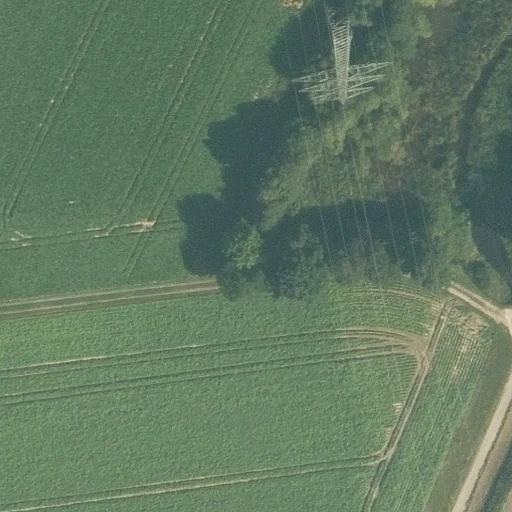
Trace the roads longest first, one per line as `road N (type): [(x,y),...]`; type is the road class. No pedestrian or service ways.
road 1 (track): [(0,313),(373,269),(433,280),(511,324)]
road 2 (track): [(511,385),(459,511)]
